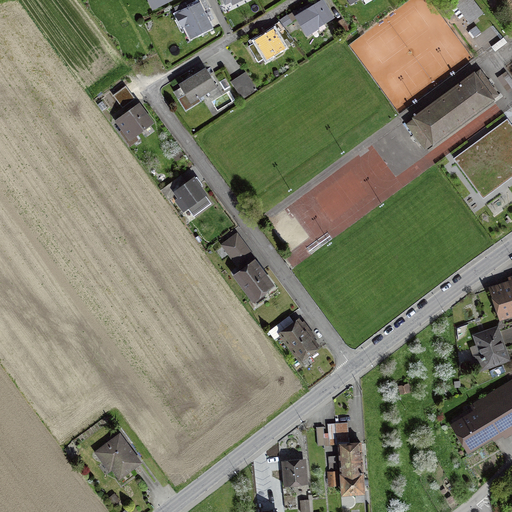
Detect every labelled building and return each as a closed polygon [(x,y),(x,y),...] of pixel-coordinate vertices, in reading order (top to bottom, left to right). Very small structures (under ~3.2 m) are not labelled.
[(147,0),(152,8),(168,0),(147,0)] [(196,0),(192,0),(174,8),(189,40),(211,29),(196,0)] [(469,0),(462,0),(456,5),(469,23),(480,14),(469,0)] [(305,9),(297,13),(307,32),(331,19),(323,3),(306,12),(305,9)] [(343,19),(337,22),(343,33),(349,30),(343,19)] [(259,36),(247,43),(259,64),(284,49),(274,31),(261,38),(259,36)] [(480,70),(406,125),(425,150),(499,96),(480,70)] [(205,71),(180,87),(184,94),(178,98),(185,111),(201,101),(199,98),(216,88),(205,71)] [(245,73),(231,83),(243,100),(257,90),(245,73)] [(140,108),(119,123),(115,126),(130,145),(139,139),(137,136),(152,125),(140,108)] [(511,167),(511,125),(510,123),(457,162),(479,192),(511,167)] [(180,198),(177,201),(183,210),(187,207),(193,216),(211,203),(198,186),(201,183),(197,177),(187,184),(181,176),(161,190),(167,198),(176,192),(180,198)] [(236,238),(224,247),(238,266),(243,262),(248,268),(234,279),(251,302),(272,286),(236,238)] [(503,285),(491,289),(502,324),(511,321),(511,285),(504,288),(503,285)] [(290,321),(279,329),(276,331),(296,359),(315,346),(310,339),(312,337),(301,321),(294,326),(290,321)] [(497,331),(476,338),(483,357),(476,359),(479,370),(507,360),(497,331)] [(511,387),(453,421),(471,453),(511,430),(511,387)] [(349,422),(337,423),(338,444),(350,443),(349,422)] [(337,423),(328,423),(329,445),(338,444),(337,423)] [(118,436),(96,452),(117,480),(139,464),(118,436)] [(359,442),(350,443),(338,444),(342,491),(364,489),(359,442)] [(335,456),(327,456),(330,486),(338,486),(335,456)] [(304,462),(284,463),(286,486),(306,484),(304,462)] [(301,501),(301,511),(309,511),(309,500),(301,501)]
